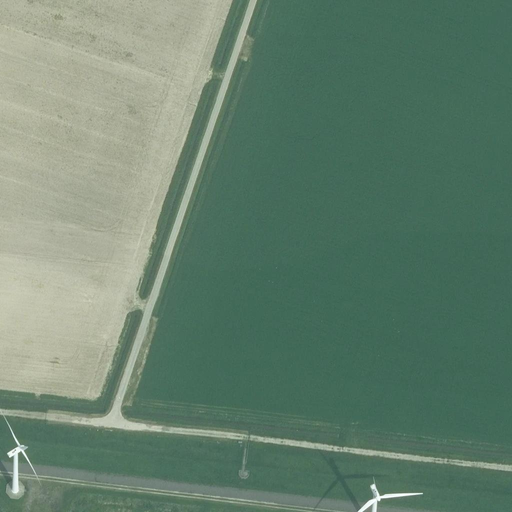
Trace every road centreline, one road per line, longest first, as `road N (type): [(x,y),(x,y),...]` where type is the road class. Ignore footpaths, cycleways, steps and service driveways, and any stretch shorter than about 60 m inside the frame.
road 1 (unclassified): [(247,437),(111,422),(253,0)]
road 2 (track): [(0,463),(425,511)]
road 3 (track): [(247,437),(511,468)]
